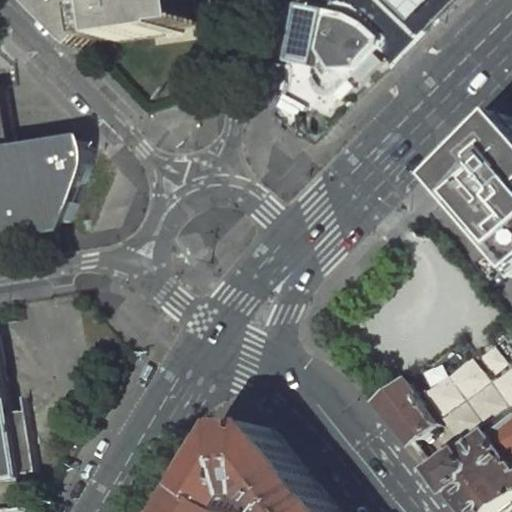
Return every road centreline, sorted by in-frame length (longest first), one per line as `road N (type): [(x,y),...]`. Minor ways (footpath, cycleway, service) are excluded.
road 1 (primary): [(511,49),(306,257)]
road 2 (primary): [(413,511),(363,447),(269,357),(231,339)]
road 3 (residential): [(0,4),(158,167)]
road 4 (primary): [(231,339),(123,511)]
road 5 (unclassified): [(226,188),(261,0)]
